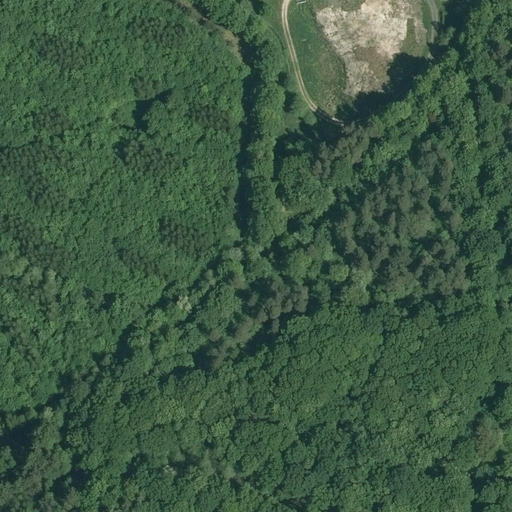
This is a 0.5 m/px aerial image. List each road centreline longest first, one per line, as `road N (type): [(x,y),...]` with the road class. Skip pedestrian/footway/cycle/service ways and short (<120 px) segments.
road 1 (track): [(452,87),(94,401),(85,417),(85,511)]
road 2 (track): [(452,87),(484,344),(471,409),(449,462),(444,511)]
road 3 (track): [(334,121),(304,89),(285,20),(289,0)]
